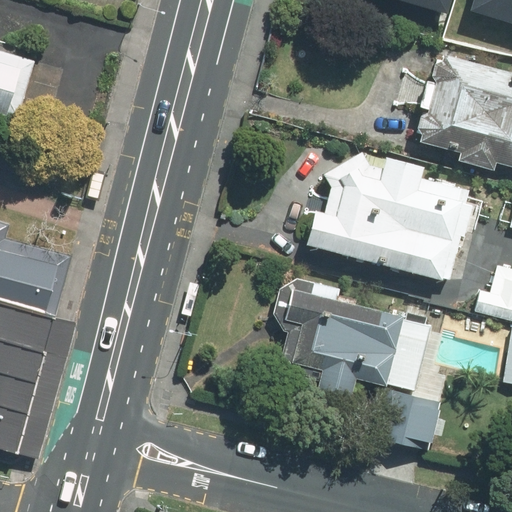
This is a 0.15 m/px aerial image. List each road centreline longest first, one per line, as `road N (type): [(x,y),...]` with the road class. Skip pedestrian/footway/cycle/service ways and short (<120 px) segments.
road 1 (primary): [(200,0),(95,416)]
road 2 (residential): [(95,416),(203,450),(238,477)]
road 3 (residential): [(238,477),(180,477),(84,457)]
road 4 (residential): [(373,511),(238,477)]
